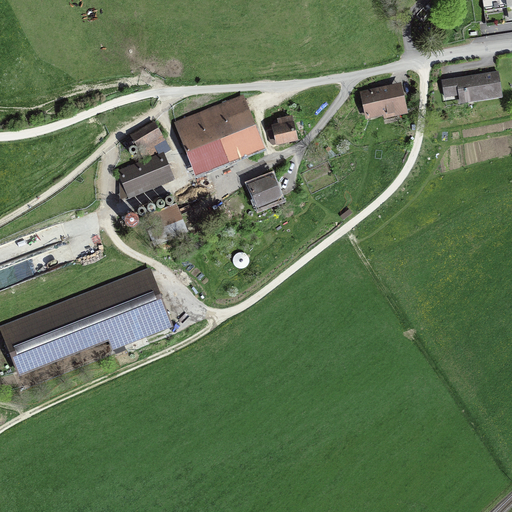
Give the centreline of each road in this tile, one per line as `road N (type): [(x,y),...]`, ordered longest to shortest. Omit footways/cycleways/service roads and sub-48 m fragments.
road 1 (track): [(417,62),(420,135),(405,170),(373,207),(220,324),(0,427)]
road 2 (residential): [(511,45),(344,78),(134,96),(0,137)]
road 3 (track): [(220,324),(108,228),(107,212),(185,176),(159,110)]
road 4 (track): [(174,91),(171,103),(113,135),(0,222)]
